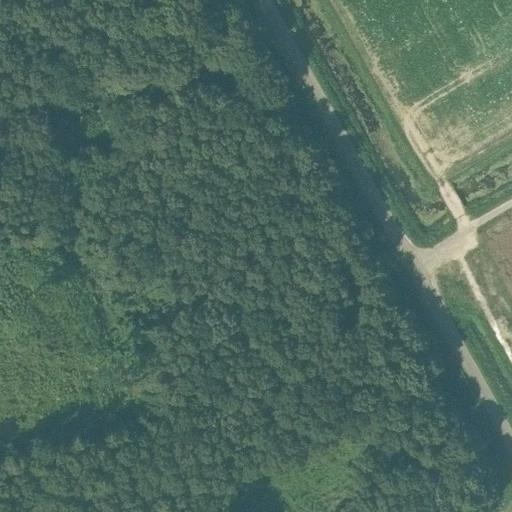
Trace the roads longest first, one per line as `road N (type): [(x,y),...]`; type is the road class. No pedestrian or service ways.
road 1 (unknown): [(128,511),(310,456),(352,397),(344,294),(185,0)]
road 2 (unclassified): [(511,442),(262,0)]
